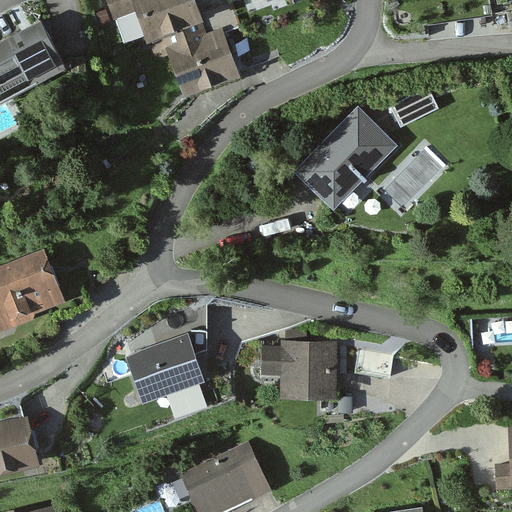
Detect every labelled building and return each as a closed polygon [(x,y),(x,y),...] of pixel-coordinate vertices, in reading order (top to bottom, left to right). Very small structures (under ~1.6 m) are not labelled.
[(109,0),(115,15),(139,6),(153,35),(202,16),(196,0),(109,0)] [(202,16),(153,35),(161,55),(169,52),(184,90),(239,68),(223,26),(209,32),(202,16)] [(0,98),(68,63),(44,17),(0,39),(0,98)] [(85,53),(70,54),(72,69),(86,67),(85,53)] [(431,86),(395,102),(404,122),(440,105),(431,86)] [(398,141),(359,102),(296,164),(335,203),(398,141)] [(109,131),(98,143),(106,150),(117,137),(109,131)] [(67,296),(46,241),(0,258),(0,328),(35,316),(32,309),(67,296)] [(281,342),(263,342),(262,368),(282,368),(281,390),(337,391),(338,337),(281,336),(281,342)] [(189,339),(124,360),(139,405),(204,384),(189,339)] [(30,412),(0,419),(0,468),(41,458),(30,412)] [(511,434),(506,468),(493,470),(493,495),(511,495),(511,509),(511,434)] [(249,438),(184,471),(204,511),(252,487),(255,492),(272,484),(249,438)] [(179,470),(175,461),(128,485),(134,498),(151,490),(149,485),(179,470)] [(63,511),(61,499),(0,511),(63,511)]
